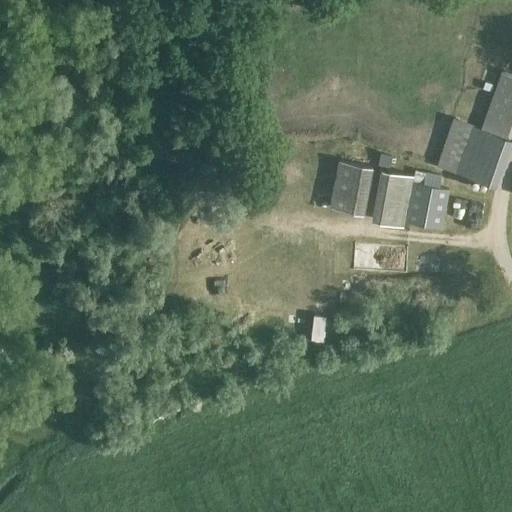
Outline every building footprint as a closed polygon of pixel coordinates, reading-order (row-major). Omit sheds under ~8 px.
[(481,128),(506,137),(511,119),(511,72),(501,69),(481,128)] [(342,155),(331,203),(370,212),(381,164),(342,155)] [(442,228),(450,188),(438,185),(440,175),(414,169),(404,220),(442,228)] [(212,221),(213,235),(238,233),(237,219),(212,221)] [(407,270),(408,259),(355,258),(354,269),(407,270)]
